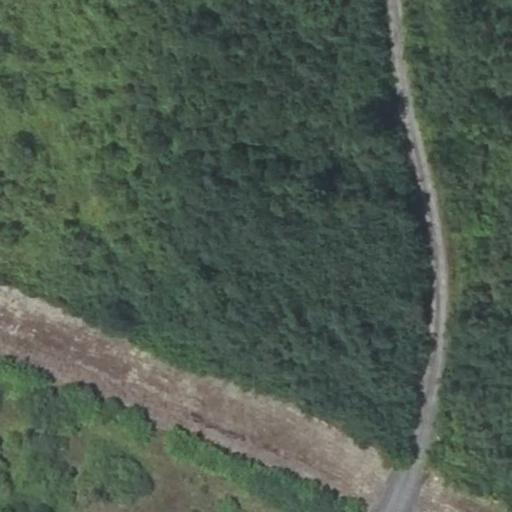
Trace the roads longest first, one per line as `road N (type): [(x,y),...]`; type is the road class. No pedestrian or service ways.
road 1 (track): [(395,511),(416,443),(441,267),(405,98),(394,0)]
road 2 (track): [(0,307),(460,511)]
